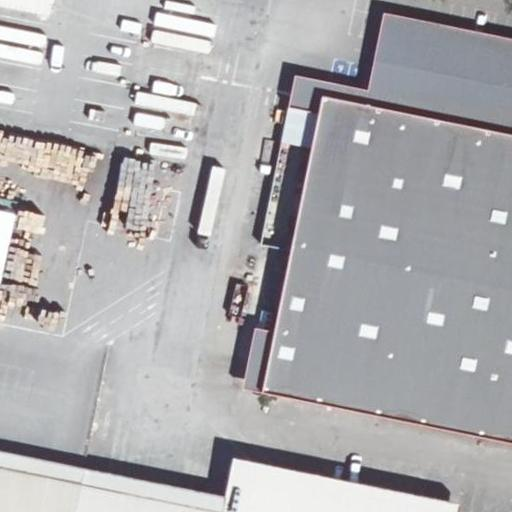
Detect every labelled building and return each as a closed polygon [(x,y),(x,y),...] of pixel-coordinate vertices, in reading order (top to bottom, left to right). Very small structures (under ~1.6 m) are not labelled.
[(292,97),(322,104),(324,96),(511,136),(511,41),(386,15),(370,90),(297,75),(292,97)] [(292,97),(262,243),(292,249),(276,328),(263,390),(383,416),(384,411),(511,437),(511,136),(324,96),(322,104),(292,97)] [(0,211),(0,288),(2,289),(18,215),(0,211)] [(16,276),(11,296),(32,301),(36,281),(16,276)] [(276,328),(256,323),(244,386),(263,390),(276,328)] [(511,437),(384,411),(383,416),(511,443),(511,437)] [(0,466),(80,483),(222,511),(224,511),(228,495),(0,450),(0,466)] [(232,473),(422,511),(459,511),(461,505),(236,458),(232,473)] [(0,511),(350,511),(243,490),(238,511),(85,511),(75,510),(80,483),(0,466),(0,511)] [(422,511),(232,473),(229,487),(243,490),(350,511),(422,511)]
